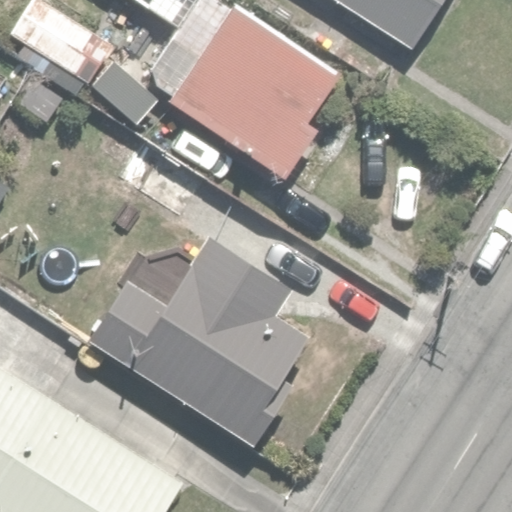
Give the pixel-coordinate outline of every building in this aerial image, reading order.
[(113,35),(55,0),(17,0),(3,24),(77,68),(88,49),(100,56),(113,35)] [(302,121),(340,58),(244,0),(195,0),(147,76),(166,88),(161,96),(280,170),(307,125),(302,121)] [(439,0),(344,0),(413,42),(439,0)] [(118,117),(105,137),(125,150),(112,171),(180,213),(209,166),(137,122),(134,128),(118,117)] [(0,201),(21,164),(0,152),(0,201)] [(203,227),(189,251),(162,293),(120,266),(79,331),(249,438),(288,376),(279,370),(305,328),(272,308),(289,281),(203,227)] [(152,511),(178,470),(0,359),(0,511),(152,511)]
